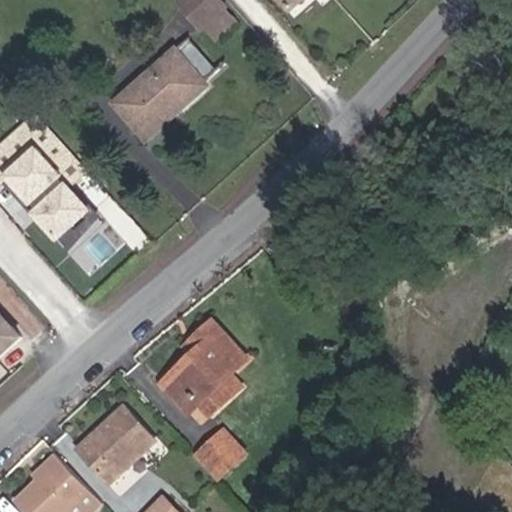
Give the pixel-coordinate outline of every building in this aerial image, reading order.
[(229,7),(222,0),(185,0),(181,4),(203,30),(206,27),(227,9),(229,7)] [(284,0),(294,11),(306,0),(284,0)] [(216,40),(237,21),(227,9),(206,27),(216,40)] [(149,139),(210,86),(206,82),(217,72),(188,39),(117,104),(149,139)] [(35,204),(66,175),(41,147),(10,177),(35,204)] [(0,354),(23,334),(13,322),(11,324),(0,311),(0,354)] [(234,375),(251,360),(215,320),(197,337),(204,345),(193,355),(162,384),(191,415),(203,404),(234,375)] [(193,355),(204,345),(197,337),(186,347),(193,355)] [(214,416),(245,387),(234,375),(203,404),(214,416)] [(113,484),(158,442),(126,407),(107,424),(111,427),(96,441),(93,437),(80,448),(113,484)] [(96,441),(111,427),(107,424),(93,437),(96,441)] [(221,480),(249,453),(226,430),(198,456),(221,480)] [(94,511),(104,503),(58,456),(46,467),(51,472),(40,483),(18,504),(26,511),(94,511)] [(40,483),(51,472),(46,467),(35,478),(40,483)] [(180,511),(166,498),(165,498),(151,511),(180,511)]
